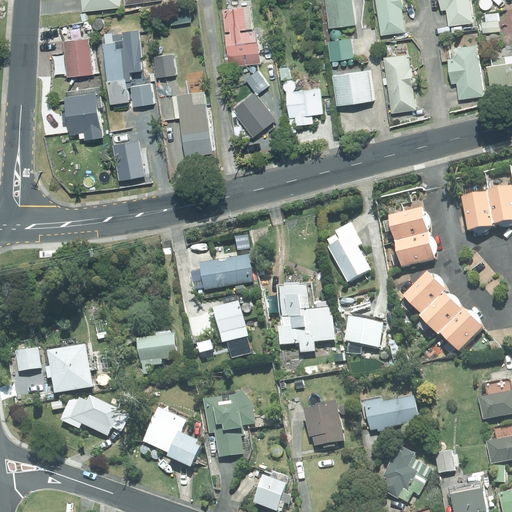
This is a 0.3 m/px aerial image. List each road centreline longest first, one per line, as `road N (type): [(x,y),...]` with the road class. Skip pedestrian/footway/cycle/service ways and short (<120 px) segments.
road 1 (secondary): [(511,125),(188,203),(30,225)]
road 2 (secondary): [(1,225),(13,100),(22,83)]
road 3 (residential): [(0,450),(116,487),(133,500)]
road 4 (secondary): [(22,83),(30,225)]
road 5 (residential): [(133,500),(55,482),(0,488)]
